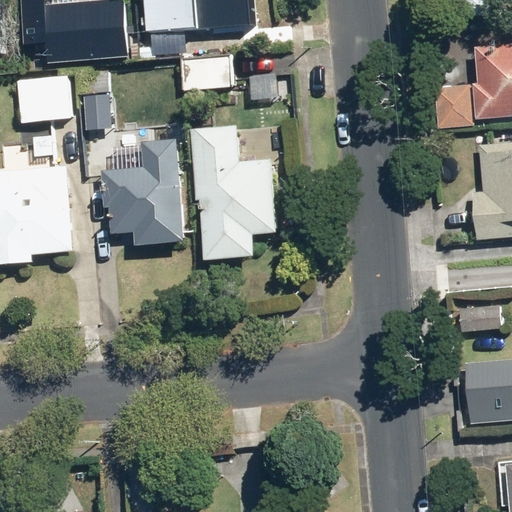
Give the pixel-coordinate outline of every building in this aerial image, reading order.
[(197,0),(145,0),(149,30),(200,25),(197,0)] [(457,0),(459,19),(494,16),(492,0),(457,0)] [(126,1),(45,9),(50,67),(131,60),(126,1)] [(478,84),(481,120),(511,117),(511,44),(479,47),(482,84),(478,84)] [(180,92),(235,86),(232,56),(177,62),(180,92)] [(20,84),(23,126),(56,124),(54,82),(20,84)] [(437,87),(441,128),(477,125),(474,84),(437,87)] [(123,139),(120,101),(94,103),(97,141),(123,139)] [(252,258),(250,241),(277,239),(272,161),(242,163),(239,128),(191,133),(196,184),(200,244),(202,244),(204,263),(252,258)] [(474,193),(479,241),(511,237),(511,141),(481,144),(485,192),(474,193)] [(185,239),(178,144),(106,150),(113,244),(185,239)] [(49,165),(0,174),(0,264),(65,253),(49,165)] [(462,309),(464,333),(503,329),(501,306),(462,309)]
